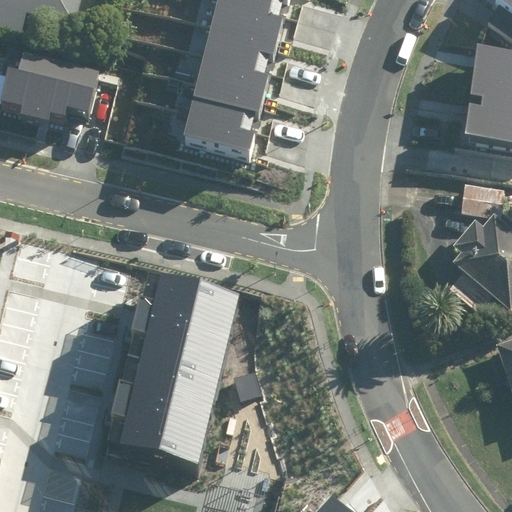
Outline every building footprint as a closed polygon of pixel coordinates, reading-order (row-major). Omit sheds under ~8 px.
[(0,0),(0,36),(20,43),(26,23),(71,37),(82,0),(0,0)] [(288,18),(292,0),(220,0),(220,2),(288,18)] [(511,0),(498,0),(511,8),(511,0)] [(281,47),(288,18),(220,2),(213,31),(281,47)] [(274,77),(281,47),(213,31),(206,61),(274,77)] [(511,58),(480,54),(469,146),(511,151),(511,58)] [(267,106),(274,77),(206,61),(199,90),(267,106)] [(260,136),(267,106),(199,90),(192,120),(260,136)] [(253,165),(260,136),(192,120),(185,149),(253,165)] [(0,186),(37,196),(51,144),(0,129),(0,186)] [(210,192),(163,130),(123,160),(170,222),(210,192)] [(476,222),(437,272),(454,286),(446,296),(476,319),(487,304),(509,321),(511,317),(511,233),(503,233),(503,195),(463,195),(455,206),(476,222)] [(202,474),(245,301),(149,277),(106,450),(202,474)] [(511,349),(490,357),(511,418),(511,349)] [(56,375),(10,363),(3,386),(50,399),(56,375)]
